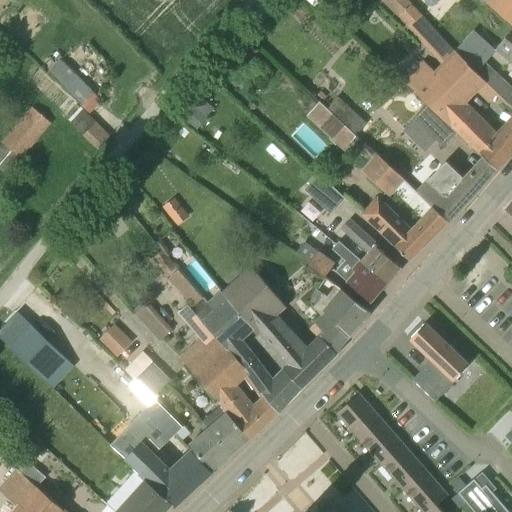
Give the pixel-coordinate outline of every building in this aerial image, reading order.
[(380,0),(408,27),(421,15),(406,0),(380,0)] [(511,24),(511,0),(484,0),(483,1),(511,24)] [(511,29),(498,47),(511,58),(511,29)] [(456,53),(484,81),(496,92),(505,82),(485,63),(495,51),(474,32),(456,53)] [(484,81),(456,53),(435,73),(424,63),(405,82),(416,92),(415,93),(428,105),(456,131),(456,130),(481,154),(481,155),(485,159),(497,170),(511,153),(511,123),(497,140),(471,116),(474,112),(465,103),(484,81)] [(88,109),(95,99),(73,81),(66,89),(88,109)] [(322,103),(327,97),(321,91),(316,97),(322,103)] [(196,93),(184,117),(204,127),(215,102),(196,93)] [(327,109),(355,136),(366,123),(338,97),(327,109)] [(355,136),(327,109),(319,102),(306,116),(345,152),(356,137),(355,136)] [(442,146),(456,131),(428,105),(415,119),(442,146)] [(0,170),(7,177),(51,124),(31,107),(0,144),(0,170)] [(110,137),(96,124),(84,136),(98,149),(99,150),(110,137)] [(390,197),(394,192),(404,181),(403,180),(376,154),(361,171),(390,197)] [(449,223),(497,170),(485,159),(463,182),(445,165),(417,194),(431,207),(447,221),(449,223)] [(321,182),(316,177),(304,190),(330,214),(345,199),(324,179),(321,182)] [(162,207),(170,216),(182,207),(175,198),(162,207)] [(447,221),(431,207),(421,218),(424,221),(411,233),(378,201),(363,217),(409,261),(435,234),(447,221)] [(361,261),(388,283),(401,268),(376,247),(377,246),(349,222),(342,230),(368,253),(361,261)] [(388,283),(361,261),(338,242),(332,250),(345,262),(353,269),(356,272),(347,282),(371,302),(388,283)] [(324,277),(333,265),(317,253),(312,249),(305,258),(311,262),(308,266),(324,277)] [(164,252),(155,259),(160,265),(158,266),(167,278),(178,270),(164,252)] [(204,309),(208,306),(178,270),(168,278),(190,305),(187,308),(203,325),(211,317),(204,309)] [(285,332),(269,314),(282,303),(258,275),(228,302),(254,334),(257,336),(259,334),(290,368),(286,372),(301,388),(337,354),(323,339),(308,351),(306,352),(287,331),(285,332)] [(336,353),(353,332),(370,312),(344,292),(335,285),(327,296),(317,289),(313,295),(311,305),(321,317),(315,324),(327,335),(323,339),(336,353)] [(150,299),(137,311),(162,338),(175,325),(150,299)] [(254,334),(228,302),(215,314),(208,306),(204,309),(211,317),(203,325),(227,351),(245,372),(249,378),(264,398),(266,400),(278,412),(301,388),(286,372),(274,383),(244,344),(254,334)] [(227,351),(203,325),(187,308),(178,314),(201,341),(179,359),(220,405),(250,439),(278,412),(266,400),(254,411),(236,390),(249,378),(245,372),(227,351)] [(435,401),(468,366),(425,324),(410,339),(432,359),(413,379),(435,401)] [(100,339),(105,344),(120,330),(115,325),(100,339)] [(33,327),(12,349),(62,395),(81,375),(33,327)] [(134,380),(151,363),(140,352),(123,369),(134,380)] [(143,389),(159,372),(151,363),(134,380),(143,389)] [(159,372),(143,389),(152,398),(169,381),(159,372)] [(359,439),(381,419),(359,394),(336,412),(359,439)] [(210,471),(191,451),(174,468),(157,451),(175,432),(180,426),(155,403),(111,448),(130,466),(134,469),(133,471),(145,482),(175,507),(210,471)] [(230,455),(250,439),(220,405),(202,421),(205,426),(230,455)] [(381,464),(403,445),(381,419),(359,439),(381,464)] [(181,425),(180,426),(175,432),(183,440),(189,433),(181,425)] [(210,471),(230,455),(205,426),(207,429),(188,445),(192,450),(191,451),(210,471)] [(403,490),(426,470),(403,445),(381,464),(403,490)] [(36,487),(45,478),(26,461),(17,471),(36,487)] [(429,511),(437,505),(440,503),(448,496),(426,470),(403,490),(422,511),(429,511)] [(64,511),(36,487),(17,471),(2,488),(25,509),(22,511),(64,511)] [(450,484),(458,493),(466,486),(459,477),(450,484)] [(509,511),(493,493),(492,493),(486,486),(482,489),(474,480),(459,493),(458,493),(474,511),(509,511)] [(167,511),(173,506),(175,507),(145,482),(120,511),(167,511)] [(458,494),(451,500),(460,509),(466,503),(458,494)] [(448,496),(440,504),(448,511),(456,505),(448,496)] [(336,511),(326,499),(317,507),(314,504),(305,511),(336,511)]
